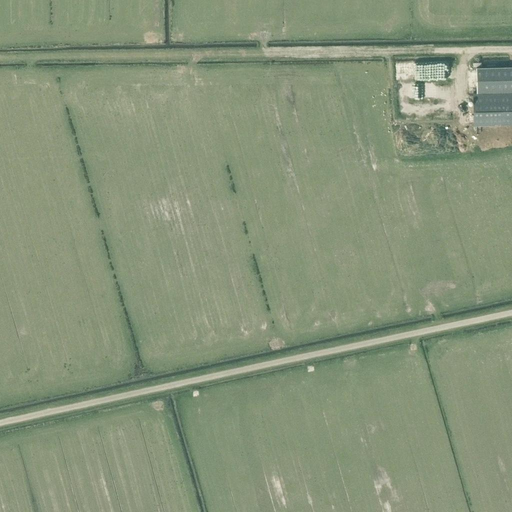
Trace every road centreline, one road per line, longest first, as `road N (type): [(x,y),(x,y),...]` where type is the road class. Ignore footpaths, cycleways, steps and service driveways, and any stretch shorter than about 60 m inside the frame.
road 1 (unclassified): [(0,425),(511,315)]
road 2 (track): [(0,58),(463,53)]
